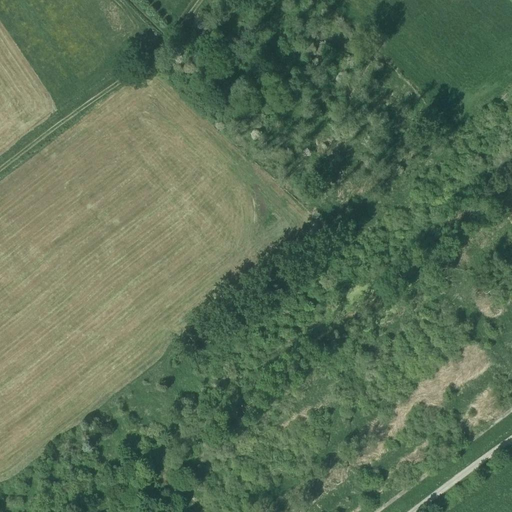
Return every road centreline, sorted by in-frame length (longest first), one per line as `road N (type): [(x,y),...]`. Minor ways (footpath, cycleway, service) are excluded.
road 1 (track): [(202,0),(169,43),(0,172)]
road 2 (unclassified): [(511,438),(413,511)]
